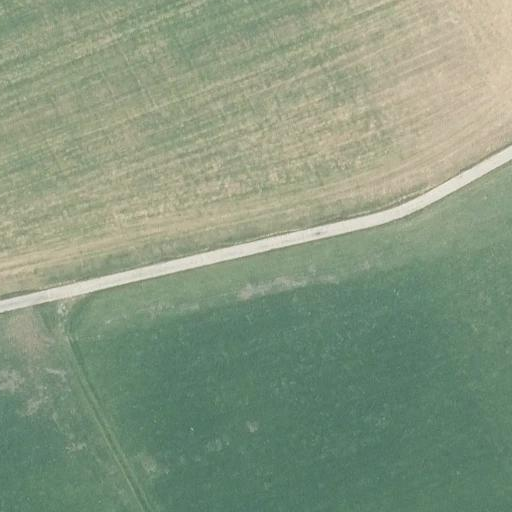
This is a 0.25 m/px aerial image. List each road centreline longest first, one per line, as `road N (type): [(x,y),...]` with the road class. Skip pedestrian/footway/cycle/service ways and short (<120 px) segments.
road 1 (unclassified): [(511,159),(416,212),(0,316)]
road 2 (track): [(51,302),(52,322),(148,511)]
